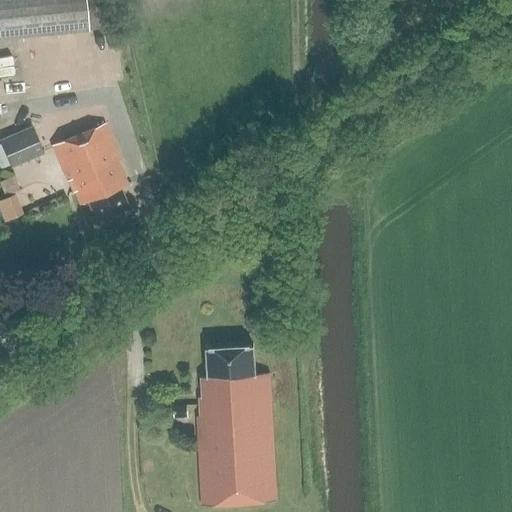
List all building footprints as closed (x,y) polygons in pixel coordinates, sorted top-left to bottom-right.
[(0,0),(0,39),(88,31),(84,0),(0,0)] [(117,162),(120,161),(104,125),(54,146),(73,192),(75,191),(81,205),(88,202),(97,223),(129,210),(120,189),(127,185),(117,162)] [(44,155),(33,128),(32,127),(0,140),(0,143),(11,169),(44,155)] [(19,190),(13,175),(0,180),(0,185),(4,196),(19,190)] [(0,200),(0,210),(5,222),(23,215),(15,195),(0,200)] [(197,416),(202,507),(277,502),(270,374),(255,374),(254,346),(207,349),(209,377),(202,378),(203,397),(200,397),(201,416),(197,416)] [(176,421),(190,420),(189,409),(175,410),(176,421)]
